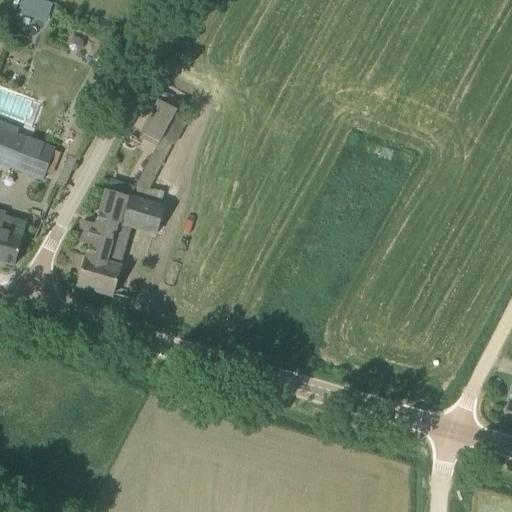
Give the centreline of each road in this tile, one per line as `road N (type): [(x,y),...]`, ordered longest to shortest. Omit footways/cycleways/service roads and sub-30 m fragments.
road 1 (tertiary): [(511,441),(19,300)]
road 2 (unclassified): [(19,300),(188,0)]
